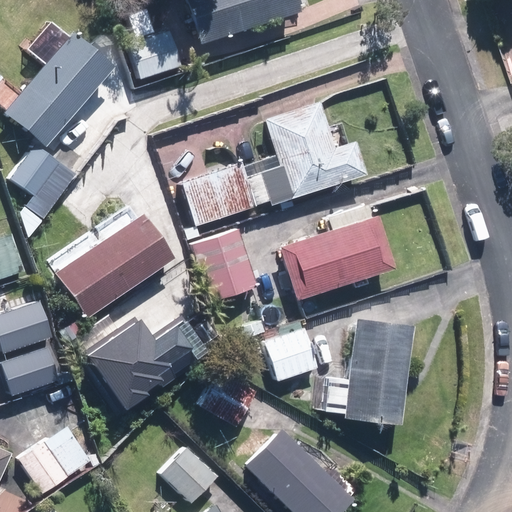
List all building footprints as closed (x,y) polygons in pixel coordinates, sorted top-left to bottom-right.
[(190,0),(203,38),(314,3),(312,0),(190,0)] [(133,35),(143,73),(183,63),(173,24),(133,35)] [(74,30),(10,106),(49,138),(113,62),(74,30)] [(318,92),(269,110),(298,192),(368,168),(355,132),(335,140),(318,92)] [(40,147),(21,172),(50,194),(69,169),(40,147)] [(187,173),(199,216),(257,201),(246,158),(187,173)] [(280,241),(295,295),(396,267),(377,198),(332,211),(336,225),(280,241)] [(54,268),(84,311),(177,247),(146,203),(54,268)] [(167,277),(176,306),(262,279),(246,231),(195,248),(201,266),(167,277)] [(406,409),(409,316),(357,314),(356,373),(332,372),(331,407),(406,409)] [(128,317),(77,354),(118,416),(203,354),(175,316),(144,339),(128,317)] [(268,339),(281,378),(318,365),(305,327),(268,339)] [(4,360),(15,395),(61,381),(50,346),(4,360)] [(225,366),(205,399),(243,420),(262,387),(225,366)] [(95,455),(68,420),(24,455),(51,489),(95,455)] [(285,425),(249,460),(301,511),(332,511),(353,492),(285,425)] [(188,439),(159,470),(192,500),(221,469),(188,439)] [(0,477),(14,451),(0,443),(0,477)] [(219,511),(213,501),(193,511),(219,511)]
